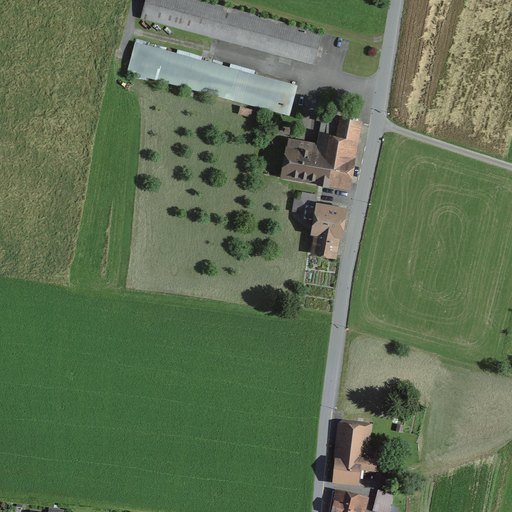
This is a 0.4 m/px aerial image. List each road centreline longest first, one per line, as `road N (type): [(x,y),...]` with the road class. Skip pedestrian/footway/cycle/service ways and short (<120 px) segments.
road 1 (unclassified): [(317,511),(338,312),(396,0)]
road 2 (track): [(511,434),(376,484)]
